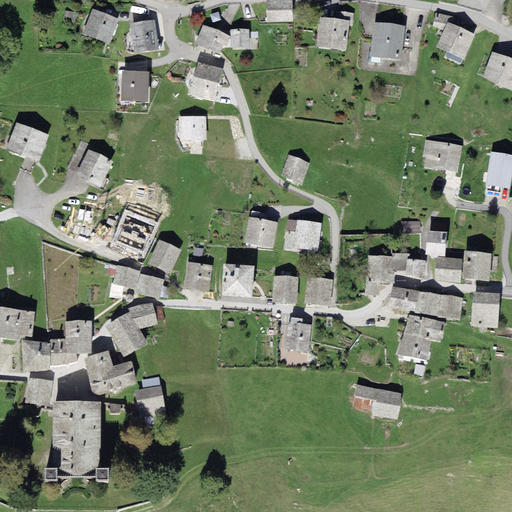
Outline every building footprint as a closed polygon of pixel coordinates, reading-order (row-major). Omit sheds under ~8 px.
[(293,0),(266,0),(266,21),(293,21),(293,0)] [(119,20),(92,9),(83,34),(110,44),(119,20)] [(335,12),(335,19),(348,21),(348,25),(353,26),(353,21),(354,14),(335,12)] [(454,17),(435,13),(433,27),(444,29),(447,22),(453,25),(454,17)] [(348,25),(348,21),(335,19),(320,18),(317,49),(346,51),(348,25)] [(159,50),(154,20),(130,24),(134,54),(159,50)] [(401,60),(405,26),(374,22),(370,57),(372,57),(381,58),(401,60)] [(453,25),(447,22),(444,29),(436,48),(464,60),(476,35),(453,25)] [(230,37),(202,25),(195,44),(219,54),(223,45),(226,47),(230,37)] [(249,29),(230,30),(231,48),(249,48),(249,29)] [(511,59),(510,59),(492,52),(483,78),(511,89),(511,59)] [(197,62),(193,77),(217,83),(219,84),(223,69),(197,62)] [(148,102),(149,72),(122,71),(121,101),(148,102)] [(217,83),(193,77),(188,96),(213,102),(217,83)] [(206,117),(179,118),(179,140),(206,139),(206,117)] [(49,136),(16,123),(6,149),(39,161),(49,136)] [(458,173),(462,146),(425,140),(423,157),(426,158),(424,168),(458,173)] [(100,188),(113,162),(89,149),(75,176),(100,188)] [(510,189),(511,177),(511,155),(490,152),(485,186),(510,189)] [(310,165),(292,156),(283,177),(301,185),(310,165)] [(278,222),(249,217),(247,230),(276,234),(278,222)] [(297,251),(297,248),(318,251),(321,223),(297,220),(297,221),(287,220),(284,249),(297,251)] [(420,222),(401,222),(401,234),(420,234),(420,222)] [(432,231),(446,232),(447,223),(433,222),(432,231)] [(274,248),(276,234),(247,230),(244,244),(274,248)] [(432,231),(427,231),(426,255),(444,257),(446,232),(432,231)] [(180,248),(159,240),(150,263),(171,272),(180,248)] [(491,256),(491,254),(464,252),(462,280),(489,282),(490,272),(491,256)] [(406,259),(410,259),(410,254),(392,254),(392,256),(392,271),(394,271),(406,271),(406,259)] [(392,256),(368,256),(368,277),(365,277),(365,295),(380,295),(380,283),(394,283),(394,271),(392,271),(392,256)] [(498,256),(491,256),(490,272),(497,272),(498,256)] [(435,282),(460,284),(462,259),(436,257),(435,282)] [(424,277),(425,261),(410,259),(406,259),(406,271),(405,276),(424,277)] [(213,265),(187,262),(183,290),(209,293),(213,265)] [(254,266),(223,264),(221,296),(252,298),(254,266)] [(141,272),(120,267),(117,284),(137,289),(141,274),(141,272)] [(166,280),(141,274),(137,289),(136,293),(161,299),(166,280)] [(298,277),(273,276),(272,303),(297,304),(298,277)] [(330,306),(332,280),(307,278),(304,304),(330,306)] [(415,311),(419,291),(392,287),(388,306),(415,311)] [(415,311),(414,314),(438,316),(441,295),(419,291),(415,311)] [(499,294),(473,293),(471,327),(497,329),(499,294)] [(462,297),(441,295),(438,316),(438,318),(460,320),(462,297)] [(140,329),(157,325),(157,322),(153,306),(152,303),(143,304),(128,308),(130,311),(140,329)] [(160,307),(153,306),(157,322),(164,320),(160,307)] [(34,312),(0,308),(0,339),(20,342),(20,336),(31,337),(34,312)] [(130,311),(106,326),(123,358),(149,344),(140,329),(130,311)] [(445,322),(409,316),(403,334),(432,340),(432,337),(442,339),(445,322)] [(309,352),(312,327),(312,325),(301,324),(302,319),(291,318),(290,323),(290,325),(288,325),(285,350),(309,352)] [(92,353),(91,321),(65,322),(65,339),(65,349),(68,354),(76,354),(92,353)] [(432,340),(403,334),(397,355),(427,361),(432,340)] [(50,343),(21,339),(24,372),(51,369),(50,343)] [(77,363),(76,354),(68,354),(65,349),(65,339),(50,340),(50,343),(51,369),(63,367),(77,363)] [(108,351),(83,358),(87,373),(112,366),(108,351)] [(112,366),(87,373),(93,397),(138,385),(131,361),(112,366)] [(143,389),(159,386),(158,377),(141,380),(143,389)] [(53,382),(29,379),(26,403),(49,406),(53,382)] [(143,389),(134,391),(140,418),(166,413),(161,385),(159,386),(143,389)] [(374,410),(378,389),(357,385),(353,407),(374,410)] [(402,394),(378,389),(374,410),(373,416),(398,420),(402,394)] [(77,402),(53,402),(52,469),(44,469),(44,481),(57,481),(57,479),(96,478),(96,481),(109,481),(108,469),(102,469),(101,402),(77,402)]
